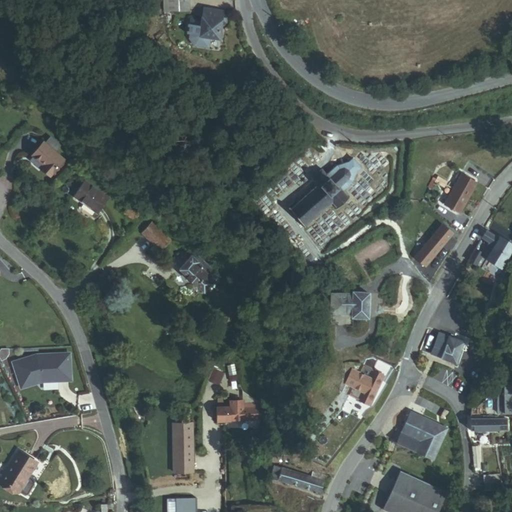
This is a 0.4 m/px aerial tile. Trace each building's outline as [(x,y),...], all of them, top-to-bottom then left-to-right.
[(163,0),(164,12),(189,12),(189,0),(163,0)] [(221,22),(225,23),(226,18),(222,18),(222,12),(215,11),(214,16),(203,15),(199,37),(219,40),(221,22)] [(162,48),(169,54),(175,46),(168,40),(162,48)] [(66,160),(46,141),(34,154),(44,164),(43,165),(52,174),(66,160)] [(349,197),(348,197),(342,191),(350,184),(351,185),(352,184),(351,183),(357,171),(361,168),(352,159),(348,162),(336,166),(335,165),(334,166),(335,167),(326,175),(321,169),(311,178),(318,186),(317,188),(315,186),(314,187),(315,189),(312,192),(310,190),(308,191),(310,193),(306,197),(304,195),(302,197),(304,198),(299,202),(298,200),(296,202),(298,204),(291,210),(289,207),(287,209),(292,214),(291,215),(292,216),(293,215),(298,221),(297,222),(298,223),(299,222),(303,226),(303,228),(304,228),(305,226),(310,222),(311,223),(312,222),(311,220),(315,217),(316,218),(318,216),(317,215),(321,212),(322,213),(324,212),(323,210),(325,209),(326,210),(327,209),(326,208),(331,204),(335,208),(335,210),(337,210),(337,208),(347,200),(349,199),(349,197)] [(52,174),(43,165),(41,167),(50,176),(52,174)] [(437,175),(442,179),(446,173),(440,170),(437,175)] [(453,190),(468,198),(477,184),(462,175),(453,190)] [(422,188),(431,193),(437,183),(429,177),(422,188)] [(97,214),(108,199),(85,182),(74,197),(97,214)] [(249,198),(254,193),(250,187),(244,193),(249,198)] [(444,206),(459,214),(468,198),(453,190),(446,202),(445,205),(444,206)] [(160,252),(169,242),(152,224),(142,234),(160,252)] [(416,259),(425,267),(452,234),(443,227),(430,242),(426,238),(417,250),(421,253),(416,259)] [(486,261),(501,270),(511,251),(511,244),(500,237),(498,239),(486,232),(482,240),(488,243),(487,246),(493,250),(495,251),(493,254),(491,253),(486,261)] [(469,260),(477,265),(483,256),(475,251),(469,260)] [(214,281),(217,277),(196,256),(193,258),(192,257),(179,270),(203,294),(214,282),(214,281)] [(412,295),(414,301),(427,297),(425,290),(412,295)] [(353,317),(368,318),(368,294),(353,293),(353,295),(323,295),(323,314),(353,314),(353,317)] [(484,315),(491,317),(494,309),(487,307),(484,315)] [(420,350),(455,364),(464,343),(428,329),(420,350)] [(12,364),(21,389),(36,384),(35,382),(40,381),(40,383),(70,381),(68,355),(35,357),(12,364)] [(358,400),(369,405),(383,377),(372,371),(372,372),(367,370),(368,368),(362,365),(356,377),(366,383),(358,400)] [(211,381),(221,386),(226,374),(216,370),(211,381)] [(511,379),(509,379),(504,385),(504,392),(497,392),(498,411),(502,412),(511,412),(511,379)] [(263,420),(263,408),(244,409),(244,405),(244,402),(231,402),(231,400),(219,400),(219,408),(218,408),(217,408),(217,422),(225,422),(231,422),(231,421),(263,420)] [(447,415),(448,412),(444,410),(439,418),(443,420),(446,415),(447,415)] [(396,443),(433,460),(447,429),(410,412),(396,443)] [(504,429),(507,429),(508,418),(471,416),(470,428),(500,429),(504,429)] [(188,450),(192,450),(192,423),(173,423),(172,471),(178,471),(178,465),(181,465),(181,462),(188,463),(188,450)] [(285,439),(274,436),(272,446),(282,449),(285,439)] [(178,465),(178,471),(191,471),(192,450),(188,450),(188,463),(181,462),(181,465),(178,465)] [(316,456),(319,459),(324,453),(321,450),(316,456)] [(1,481),(20,493),(25,497),(28,496),(34,488),(33,485),(28,481),(32,474),(38,464),(21,453),(1,481)] [(313,472),(311,477),(274,466),(270,479),(285,483),(288,484),(324,495),(330,477),(313,472)] [(382,509),(387,511),(437,511),(446,494),(399,473),(382,509)] [(498,481),(500,481),(500,473),(484,474),(484,482),(498,481)] [(20,493),(1,481),(0,483),(19,495),(20,493)] [(485,490),(498,489),(498,481),(484,482),(485,490)]
